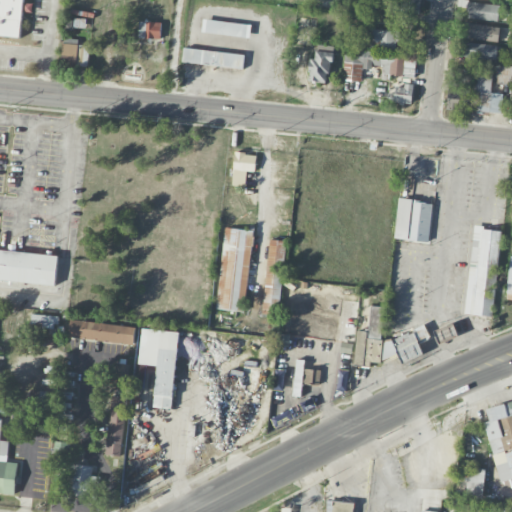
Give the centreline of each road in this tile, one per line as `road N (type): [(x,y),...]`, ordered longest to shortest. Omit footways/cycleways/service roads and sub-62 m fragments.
road 1 (secondary): [(511,141),(0,89)]
road 2 (primary): [(511,356),(192,511)]
road 3 (residential): [(428,132),(441,0)]
